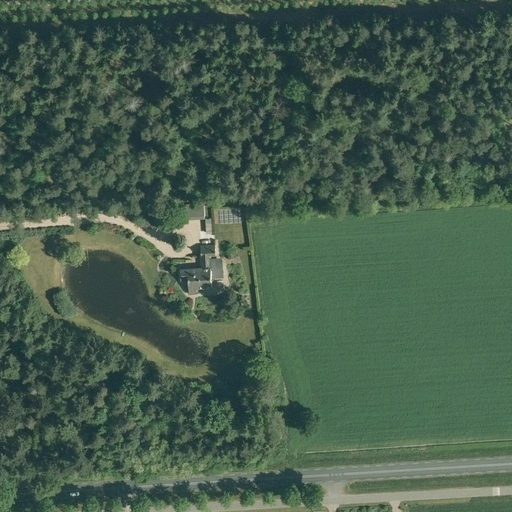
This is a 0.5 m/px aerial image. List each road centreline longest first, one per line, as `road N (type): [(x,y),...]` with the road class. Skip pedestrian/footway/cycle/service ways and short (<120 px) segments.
road 1 (track): [(0,13),(283,0)]
road 2 (primary): [(119,485),(328,475)]
road 3 (unclassified): [(144,511),(328,501)]
road 4 (primary): [(328,475),(511,463)]
road 5 (unclassified): [(328,501),(511,492)]
